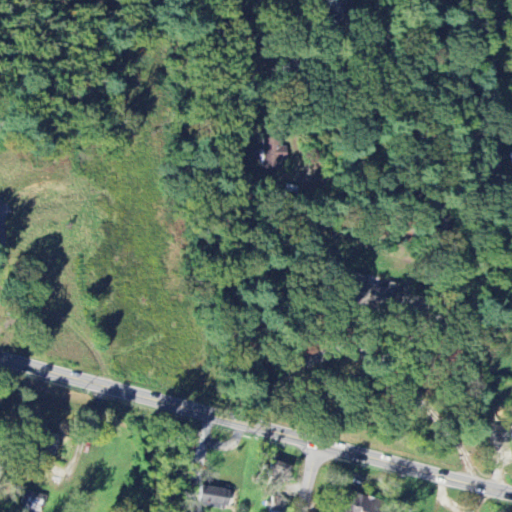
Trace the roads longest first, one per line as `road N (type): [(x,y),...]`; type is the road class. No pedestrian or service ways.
road 1 (primary): [(0,351),(511,489)]
road 2 (residential): [(509,489),(399,0)]
